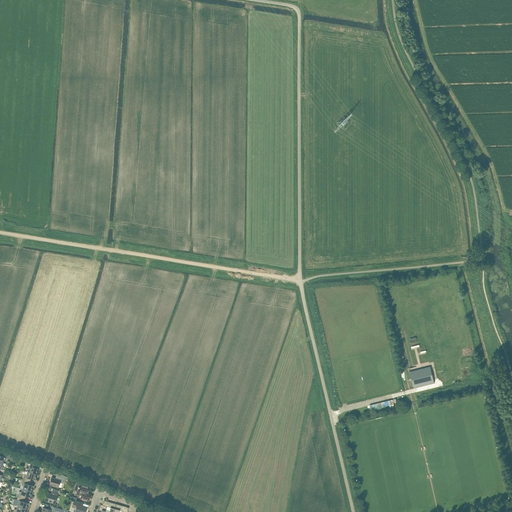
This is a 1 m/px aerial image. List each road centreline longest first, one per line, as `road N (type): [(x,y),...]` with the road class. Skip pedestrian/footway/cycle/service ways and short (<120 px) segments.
road 1 (unclassified): [(353,511),(300,282),(298,15),(289,5),(255,0)]
road 2 (track): [(300,282),(0,231)]
